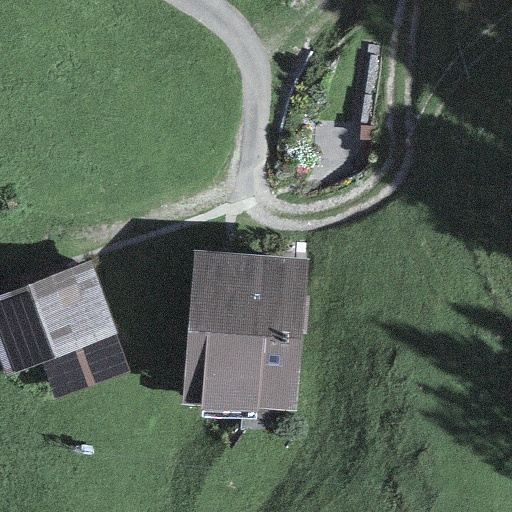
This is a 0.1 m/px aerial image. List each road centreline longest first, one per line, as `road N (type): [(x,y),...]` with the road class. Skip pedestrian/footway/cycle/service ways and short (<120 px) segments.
road 1 (track): [(208,0),(252,31),(262,86),(258,188),(302,216),(387,182),(414,0)]
road 2 (track): [(387,182),(474,52),(511,28)]
